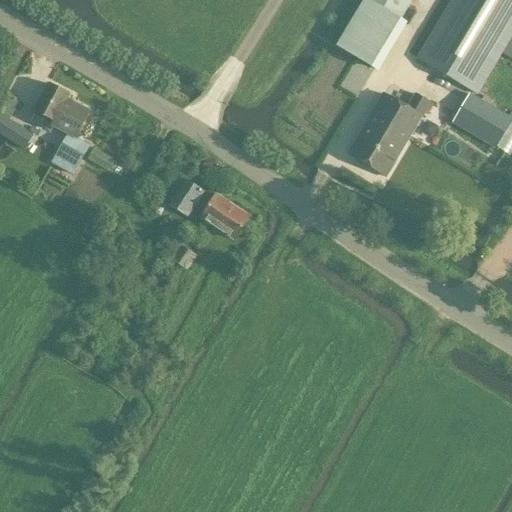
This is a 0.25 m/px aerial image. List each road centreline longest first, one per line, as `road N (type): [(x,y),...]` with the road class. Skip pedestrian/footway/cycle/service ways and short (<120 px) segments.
road 1 (tertiary): [(511,343),(0,12)]
road 2 (track): [(304,205),(438,0)]
